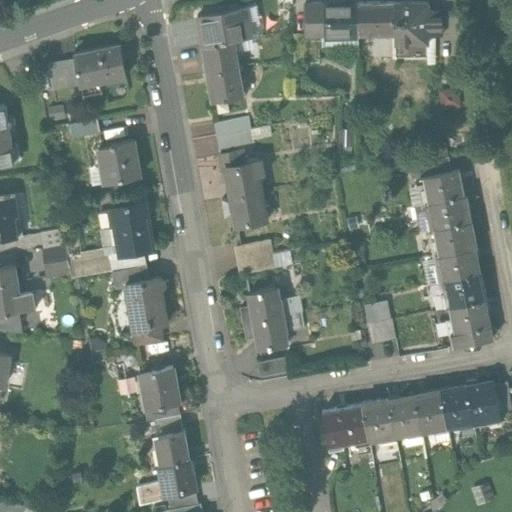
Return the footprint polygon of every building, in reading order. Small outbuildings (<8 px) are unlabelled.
[(393,33),(393,43),(411,43),(411,32),(430,32),(430,18),(425,18),(425,1),(393,2),(393,33)] [(305,3),(306,35),(318,34),(365,33),(364,2),(305,3)] [(364,2),(365,33),(393,33),(393,2),(364,2)] [(203,18),(209,47),(238,41),(255,38),(249,9),(203,18)] [(319,55),(318,34),(306,35),(297,35),(298,56),(319,55)] [(131,40),(82,50),(83,55),(89,81),(89,84),(138,75),(131,40)] [(243,67),(238,41),(209,47),(214,72),(243,67)] [(89,81),(83,55),(58,61),(63,86),(89,81)] [(248,92),(243,67),(214,72),(219,98),(248,92)] [(465,106),(460,85),(442,90),(448,111),(465,106)] [(4,105),(0,105),(0,166),(14,164),(4,105)] [(72,122),(76,140),(103,135),(99,117),(72,122)] [(247,118),(217,122),(219,135),(248,131),(247,118)] [(266,128),(248,131),(250,141),(267,139),(266,128)] [(248,131),(219,135),(221,147),(250,143),(250,141),(248,131)] [(135,139),(96,146),(103,185),(142,177),(135,139)] [(223,166),(218,167),(219,173),(224,173),(226,188),(253,184),(250,164),(252,164),(250,150),(222,154),(223,166)] [(428,182),(452,176),(449,165),(426,171),(428,182)] [(428,208),(466,198),(460,174),(452,176),(428,182),(422,183),(428,208)] [(226,188),(218,189),(222,214),(229,213),(231,223),(258,218),(253,184),(226,188)] [(10,198),(0,199),(0,243),(17,241),(10,198)] [(434,232),(472,223),(466,198),(428,208),(434,232)] [(147,202),(108,209),(115,249),(116,257),(146,252),(156,250),(147,202)] [(440,257),(478,248),(472,223),(434,232),(440,257)] [(45,233),(47,246),(69,242),(67,230),(45,233)] [(234,247),(231,247),(236,274),(272,268),(268,241),(234,247)] [(44,277),(74,272),(71,256),(69,242),(47,246),(39,248),(44,277)] [(446,282),(484,273),(478,248),(440,257),(446,282)] [(115,272),(112,257),(116,257),(115,249),(71,256),(74,272),(75,278),(115,272)] [(146,252),(116,257),(112,257),(115,272),(148,266),(146,252)] [(148,266),(115,272),(117,287),(128,285),(151,281),(148,266)] [(21,295),(17,268),(0,271),(0,316),(35,311),(33,293),(21,295)] [(452,305),(490,296),(484,273),(446,282),(452,305)] [(167,288),(169,285),(168,279),(165,278),(151,281),(128,285),(136,325),(147,323),(172,318),(167,288)] [(270,294),(239,299),(241,313),(232,315),(235,332),(287,323),(284,305),(272,307),(270,294)] [(456,332),(496,322),(490,296),(452,305),(455,318),(452,318),(456,332)] [(391,321),(388,304),(369,308),(372,325),(391,321)] [(147,323),(150,339),(175,335),(172,318),(147,323)] [(395,341),(391,321),(372,325),(376,345),(395,341)] [(287,323),(235,332),(238,349),(247,347),(250,362),(282,356),(279,344),(291,342),(287,323)] [(13,353),(0,351),(0,387),(6,389),(13,353)] [(283,362),(254,367),(256,379),(286,374),(283,362)] [(186,406),(179,367),(144,373),(151,411),(155,411),(184,406),(186,406)] [(470,388),(476,426),(505,422),(503,413),(499,387),(498,383),(470,388)] [(511,410),(508,385),(499,387),(503,413),(511,411),(511,410)] [(445,392),(451,431),(476,426),(470,388),(445,392)] [(419,397),(426,435),(451,431),(445,392),(419,397)] [(394,401),(400,439),(426,435),(419,397),(394,401)] [(368,405),(374,443),(400,439),(394,401),(368,405)] [(368,405),(325,412),(331,450),(374,443),(368,405)] [(155,411),(157,425),(167,423),(186,420),(184,406),(155,411)] [(186,420),(167,423),(170,437),(189,433),(186,420)] [(163,438),(167,467),(198,461),(193,433),(189,433),(170,437),(163,438)] [(169,481),(138,486),(141,499),(175,493),(199,489),(203,489),(198,461),(167,467),(169,481)] [(175,493),(177,507),(201,503),(199,489),(175,493)] [(175,507),(175,511),(202,511),(201,503),(177,507),(175,507)]
